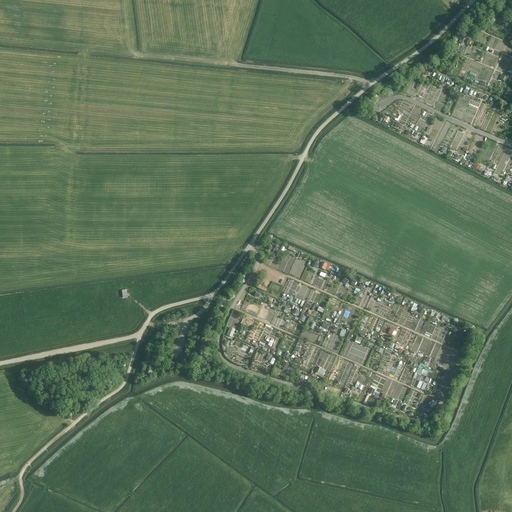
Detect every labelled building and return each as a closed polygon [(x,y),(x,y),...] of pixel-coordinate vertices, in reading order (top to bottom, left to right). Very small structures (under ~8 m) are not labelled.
[(497,16),(494,21),(503,25),(506,18),(503,17),(503,18),(497,16)] [(242,310),(259,317),(263,305),(247,299),(242,310)] [(230,328),(227,335),(232,337),(234,338),(235,335),(233,334),(235,330),(230,328)] [(284,362),(281,368),(286,371),(289,364),(284,362)] [(418,373),(428,375),(426,381),(430,382),(431,378),(428,377),(430,371),(419,368),(418,373)]
